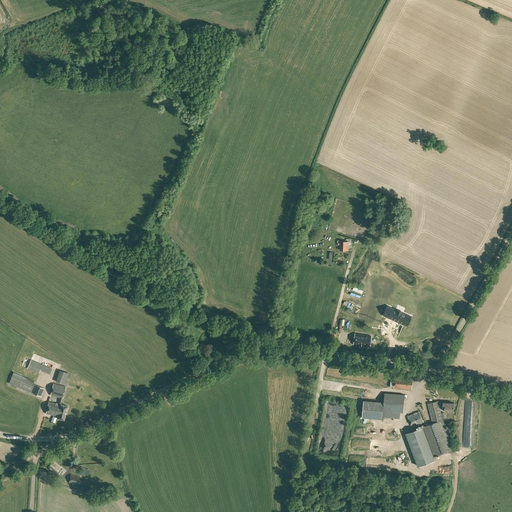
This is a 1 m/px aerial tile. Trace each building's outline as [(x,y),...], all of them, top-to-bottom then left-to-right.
[(348,250),(349,242),(340,241),(340,243),(338,243),(338,244),(340,245),(340,250),(348,250)] [(388,304),(383,312),(397,321),(403,314),(388,304)] [(370,347),(371,336),(355,333),(353,344),(370,347)] [(50,374),(52,369),(42,365),(31,360),(27,368),(39,373),(40,370),(50,374)] [(65,385),(69,373),(59,370),(56,381),(65,385)] [(31,392),(33,386),(32,386),(34,382),(34,380),(14,372),(11,377),(9,383),(31,392)] [(412,378),(394,376),(393,388),(411,390),(412,382),(417,383),(417,378),(412,378)] [(46,413),(57,416),(58,413),(59,413),(60,408),(59,408),(60,405),(60,404),(61,404),(62,398),(63,398),(66,386),(53,383),(50,395),(60,398),(58,404),(49,402),(46,413)] [(41,397),(45,389),(35,384),(31,392),(41,397)] [(384,408),(385,401),(365,400),(365,408),(384,408)] [(443,403),(438,402),(438,401),(428,404),(432,423),(414,430),(413,428),(410,429),(411,432),(405,434),(418,466),(435,460),(434,456),(453,449),(443,420),(439,407),(443,407),(443,408),(445,408),(445,411),(454,412),(454,403),(443,402),(443,403)] [(58,413),(57,416),(57,418),(64,420),(68,406),(61,404),(60,404),(60,405),(59,408),(60,408),(59,413),(58,413)] [(417,425),(423,422),(419,411),(408,416),(412,426),(417,424),(417,425)] [(61,469),(59,467),(60,467),(53,461),(48,467),(55,473),(55,472),(57,474),(62,479),(67,472),(62,468),(61,469)] [(79,486),(82,477),(71,474),(69,483),(79,486)]
